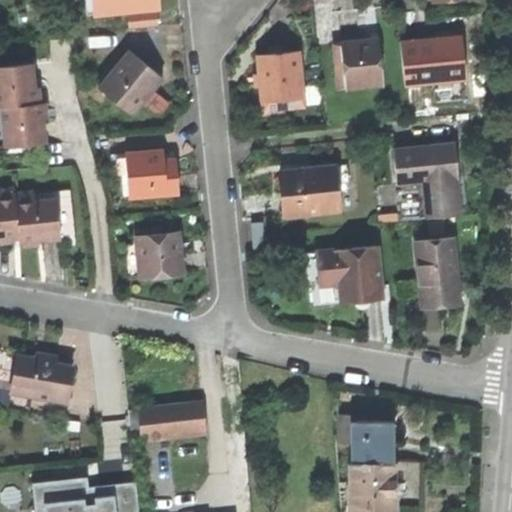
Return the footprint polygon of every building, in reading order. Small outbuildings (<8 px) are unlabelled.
[(94,0),(96,15),(163,8),(162,0),(94,0)] [(160,26),(158,12),(131,14),(133,29),(160,26)] [(468,80),(464,37),(420,42),(402,43),(407,86),(468,80)] [(338,91),(385,85),(382,51),(374,51),(373,41),(354,43),(338,45),(339,52),(334,52),(338,91)] [(380,41),(373,41),(374,51),(382,51),(380,41)] [(271,56),(259,57),(262,85),(264,103),(279,101),(280,109),(300,107),(299,99),(304,98),(300,53),(283,55),(283,48),(270,49),(271,56)] [(98,88),(131,115),(142,102),(153,89),(162,78),(148,66),(129,51),(98,88)] [(0,106),(1,106),(36,103),(34,83),(32,63),(0,65),(0,106)] [(466,86),(437,89),(438,102),(467,99),(466,86)] [(169,103),(153,89),(142,102),(155,113),(163,111),(169,103)] [(5,146),(45,142),(42,114),(41,102),(36,103),(1,106),(5,146)] [(456,143),(396,150),(397,167),(399,186),(423,184),(427,220),(463,216),(456,143)] [(130,197),(180,193),(179,179),(177,160),(165,161),(164,155),(117,159),(120,178),(129,177),(130,197)] [(285,218),(341,211),(338,185),(351,184),(350,166),(282,173),(283,193),(285,218)] [(0,238),(1,239),(19,237),(15,193),(14,187),(0,188),(0,238)] [(70,190),(32,193),(33,203),(56,201),(60,239),(67,238),(75,237),(70,190)] [(19,242),(60,239),(56,201),(33,203),(32,193),(32,191),(15,193),(19,237),(19,242)] [(263,223),(252,224),(255,250),(266,248),(263,223)] [(140,243),(143,276),(143,278),(183,274),(182,264),(181,249),(175,250),(173,232),(139,235),(140,243)] [(452,237),(415,241),(421,300),(458,296),(455,272),(452,237)] [(131,277),(143,276),(140,243),(127,244),(131,277)] [(377,245),(317,251),(320,285),(334,283),(340,282),(342,302),(382,298),(377,245)] [(320,285),(317,251),(305,252),(311,305),(342,302),(340,282),(334,283),(320,285)] [(459,304),(458,296),(421,300),(422,308),(459,304)] [(19,355),(15,373),(12,393),(31,396),(65,403),(72,366),(56,363),(57,358),(45,355),(40,358),(37,359),(19,355)] [(225,386),(240,384),(238,358),(223,356),(225,386)] [(0,406),(28,412),(31,396),(12,393),(15,373),(1,371),(0,375),(0,406)] [(206,431),(202,401),(127,410),(130,428),(140,427),(141,438),(206,431)] [(354,441),(354,463),(397,463),(397,450),(397,440),(392,440),(392,422),(356,422),(356,416),(343,415),(342,441),(354,441)] [(131,440),(141,438),(140,427),(130,428),(131,440)] [(396,511),(396,494),(397,463),(354,463),(354,483),(348,483),(347,470),(339,469),(343,511),(396,511)] [(55,482),(41,484),(44,510),(37,511),(36,511),(139,511),(137,483),(56,492),(55,482)]
